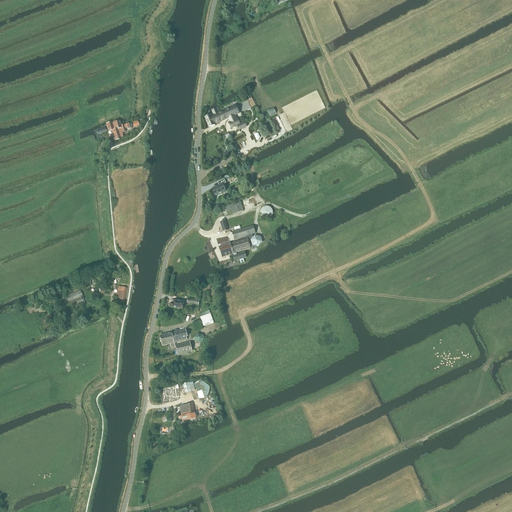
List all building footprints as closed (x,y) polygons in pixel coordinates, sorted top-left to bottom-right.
[(212,115),(205,118),(209,128),(216,124),(228,118),(230,123),(237,120),(235,115),(239,114),(235,105),(218,113),(216,109),(216,108),(212,110),(213,115),(212,115)] [(230,123),(229,123),(232,128),(237,126),(239,131),(242,130),(239,125),(237,120),(230,123)] [(114,130),(117,129),(118,129),(120,137),(123,136),(122,133),(126,131),(124,125),(121,125),(120,121),(115,122),(112,123),(114,130)] [(106,123),(106,124),(108,132),(111,131),(111,134),(113,139),(114,141),(120,139),(119,137),(118,133),(118,132),(117,129),(114,130),(113,129),(112,126),(111,122),(108,123),(106,123)] [(219,186),(212,189),(215,197),(226,192),(223,184),(226,183),(224,179),(217,182),(219,186)] [(241,202),(225,207),(226,212),(231,210),(233,214),(243,211),(241,202)] [(274,215),(274,213),(274,212),(273,211),(272,210),(272,209),(271,208),(269,207),(268,207),(267,207),(266,207),(264,207),(263,208),(262,209),(261,210),(261,211),(260,212),(260,213),(260,214),(260,216),(261,217),(262,218),(263,219),(264,220),(265,220),(266,220),(268,220),(269,220),(270,220),(271,219),(272,218),(273,217),(273,216),(274,215)] [(223,232),(228,230),(225,221),(220,222),(223,232)] [(253,237),(252,235),(255,234),(253,226),(232,233),(234,240),(246,236),(247,239),(230,244),(219,247),(222,258),(233,254),(234,256),(233,256),(235,261),(240,260),(241,264),(245,263),(244,259),(246,258),(245,252),(237,255),(236,253),(258,247),(262,242),(261,237),(255,235),(253,237)] [(116,296),(118,297),(117,303),(120,303),(120,302),(124,302),(124,299),(127,288),(118,287),(117,290),(116,289),(115,292),(117,292),(116,296)] [(80,291),(63,298),(65,303),(68,310),(85,303),(82,297),(83,297),(80,291)] [(184,305),(184,302),(174,300),(173,303),(172,303),(171,307),(183,310),(184,305)] [(163,346),(170,344),(172,349),(175,348),(174,345),(176,344),(175,343),(187,340),(187,337),(188,337),(186,330),(160,336),(163,346)] [(198,333),(194,337),(196,342),(201,344),(204,340),(203,335),(198,333)] [(178,354),(187,352),(192,351),(190,342),(176,346),(178,354)] [(202,380),(194,382),(199,399),(208,396),(209,392),(210,390),(210,387),(209,386),(202,380)] [(191,391),(195,390),(193,382),(182,384),(185,394),(191,392),(191,391)] [(196,418),(193,404),(180,406),(182,416),(180,416),(180,419),(182,418),(183,421),(196,418)]
